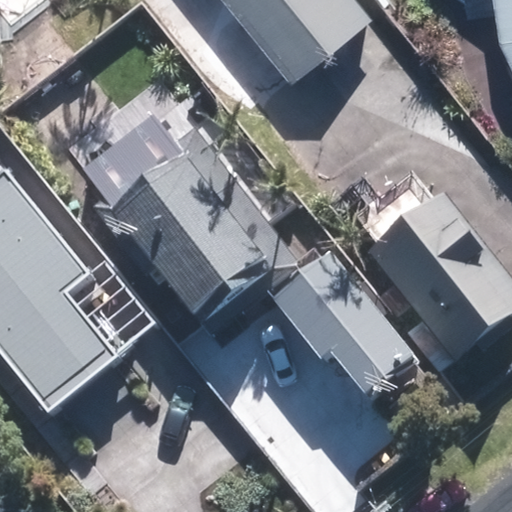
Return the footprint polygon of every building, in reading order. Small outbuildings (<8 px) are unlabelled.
[(243,0),(297,67),(378,3),(375,0),(243,0)] [(172,283),(222,349),(315,280),(215,145),(193,161),(170,131),(100,183),(123,213),(110,223),(162,292),(172,283)] [(0,339),(55,408),(126,351),(77,289),(99,272),(15,166),(0,178),(0,339)] [(385,268),(474,377),(511,346),(511,268),(461,206),(385,268)] [(283,310),(342,385),(356,374),(376,401),(422,366),(402,339),(345,264),(283,310)] [(181,511),(189,506),(118,425),(59,477),(90,511),(181,511)]
